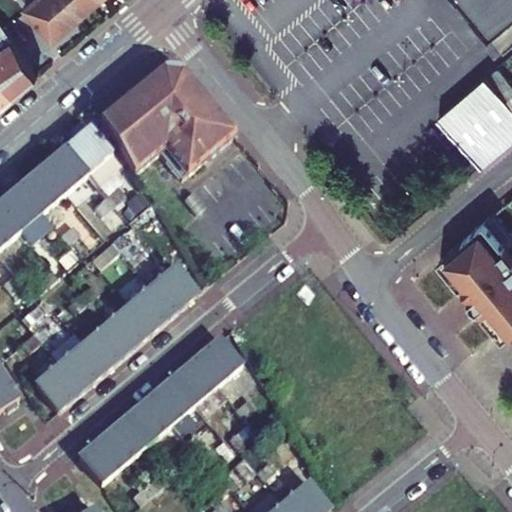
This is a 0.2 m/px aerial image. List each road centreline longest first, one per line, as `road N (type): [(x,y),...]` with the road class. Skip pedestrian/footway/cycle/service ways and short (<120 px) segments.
road 1 (residential): [(328,221),(6,492)]
road 2 (residential): [(163,12),(328,221)]
road 3 (tertiary): [(163,12),(0,151)]
road 4 (residential): [(367,285),(511,164)]
road 5 (residential): [(367,285),(478,423)]
road 6 (residential): [(372,511),(478,423)]
